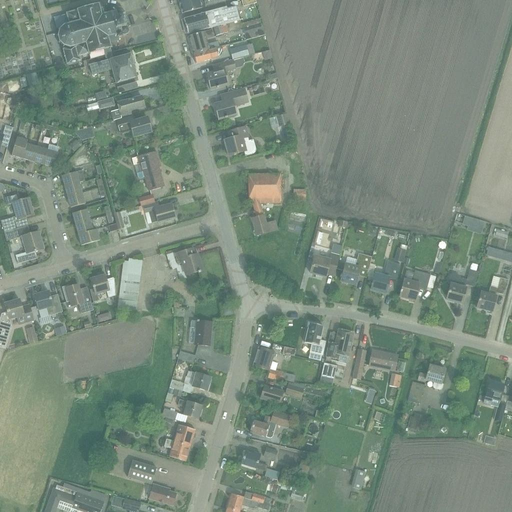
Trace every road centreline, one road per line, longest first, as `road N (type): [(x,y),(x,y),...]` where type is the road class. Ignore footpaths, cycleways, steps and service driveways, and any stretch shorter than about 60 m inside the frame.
road 1 (tertiary): [(511,355),(355,316),(247,310)]
road 2 (tertiary): [(223,221),(160,0)]
road 3 (tertiary): [(199,511),(238,384),(247,310)]
road 4 (residential): [(223,221),(66,266)]
road 5 (residential): [(66,266),(37,185),(0,172)]
